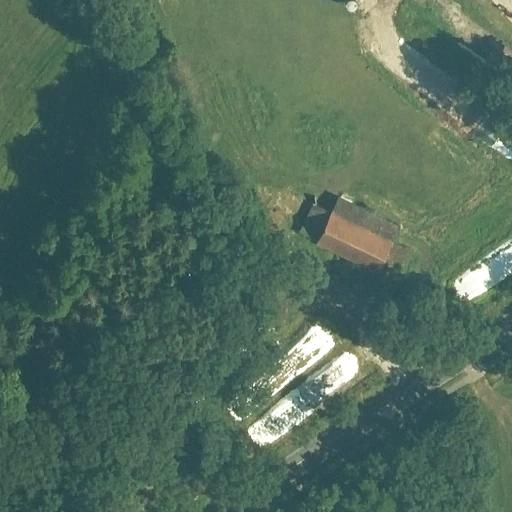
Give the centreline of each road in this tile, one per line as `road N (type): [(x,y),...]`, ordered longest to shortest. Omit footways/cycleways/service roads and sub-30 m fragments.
road 1 (tertiary): [(236,511),(511,330)]
road 2 (track): [(0,381),(92,511)]
